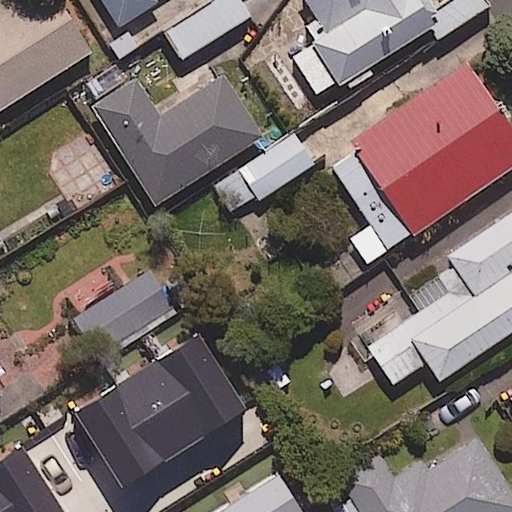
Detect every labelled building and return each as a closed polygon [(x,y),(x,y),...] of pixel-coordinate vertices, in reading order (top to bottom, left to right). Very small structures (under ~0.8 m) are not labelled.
[(0,0),(0,107),(90,52),(58,0),(0,0)] [(137,0),(89,0),(121,54),(155,35),(135,1),(137,0)] [(239,0),(211,0),(160,31),(177,59),(249,15),(239,0)] [(447,0),(435,8),(429,0),(302,0),(325,37),(292,57),(316,96),(429,28),(443,50),(498,16),(488,0),(447,0)] [(511,166),(511,129),(466,60),(324,155),(370,224),(349,238),(366,264),(511,166)] [(261,136),(222,74),(159,115),(136,79),(91,108),(153,205),(261,136)] [(313,162),(292,133),(213,187),(234,216),(313,162)] [(511,329),(511,209),(434,262),(443,276),(358,333),(392,383),(426,360),(439,379),(511,329)] [(183,324),(150,271),(68,322),(93,362),(150,326),(159,339),(183,324)] [(0,418),(24,404),(0,364),(0,418)] [(146,417),(119,375),(0,452),(0,511),(134,511),(143,506),(104,445),(146,417)] [(511,511),(511,492),(473,432),(396,482),(378,455),(341,479),(353,499),(333,511),(332,511),(511,511)]
